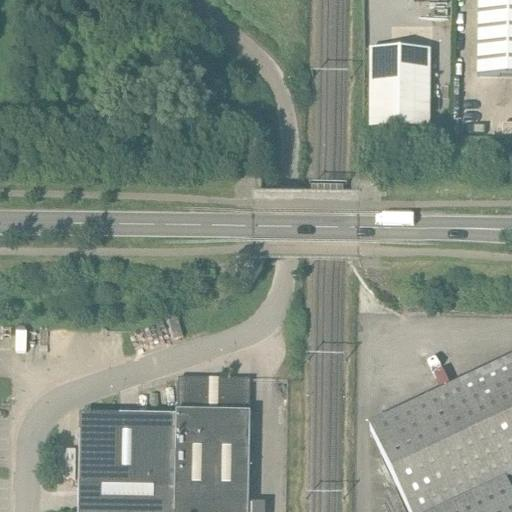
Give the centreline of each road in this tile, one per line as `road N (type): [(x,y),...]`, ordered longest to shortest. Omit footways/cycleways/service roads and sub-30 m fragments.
road 1 (unclassified): [(28,511),(34,423),(59,392),(250,327),(268,313),(283,281),(288,148),(279,89),(256,51),(196,0)]
road 2 (secondary): [(0,221),(381,226)]
road 3 (secondary): [(501,229),(381,226)]
